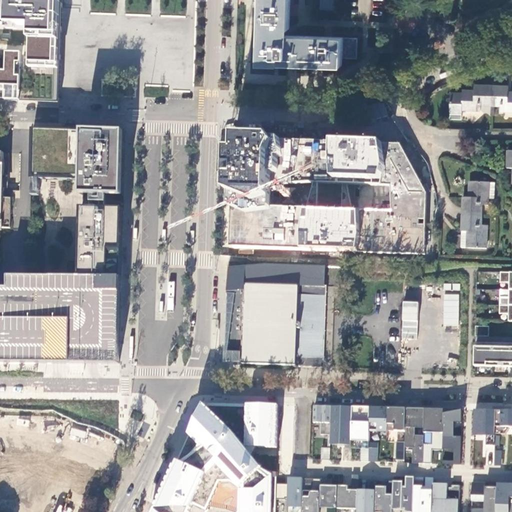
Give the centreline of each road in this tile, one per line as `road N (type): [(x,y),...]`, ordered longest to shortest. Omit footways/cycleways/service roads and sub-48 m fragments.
road 1 (residential): [(511,37),(326,112),(210,111)]
road 2 (residential): [(286,390),(284,467),(511,477)]
road 3 (tertiary): [(184,388),(202,330),(210,116)]
road 4 (residential): [(286,390),(511,391)]
road 5 (residential): [(184,388),(0,384)]
road 6 (residential): [(155,114),(0,116)]
road 7 (unknown): [(0,71),(130,77)]
